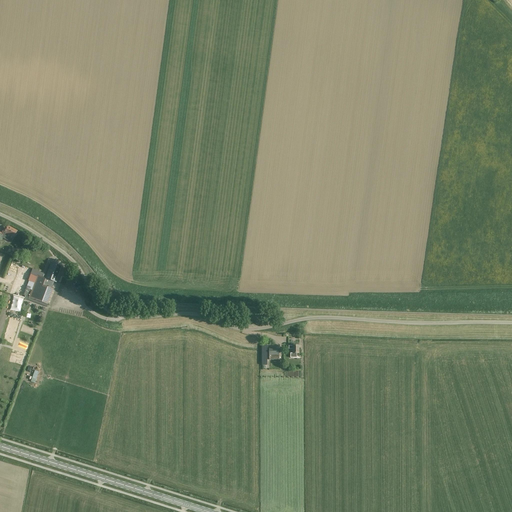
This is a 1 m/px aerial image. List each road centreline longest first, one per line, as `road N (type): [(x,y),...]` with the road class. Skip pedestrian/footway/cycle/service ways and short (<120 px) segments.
road 1 (unclassified): [(511,323),(322,317),(248,330),(187,313),(122,314),(97,302),(74,262),(0,214)]
road 2 (secondary): [(208,511),(0,446)]
